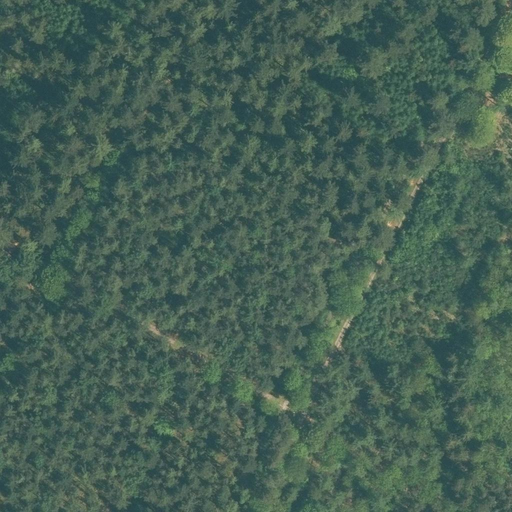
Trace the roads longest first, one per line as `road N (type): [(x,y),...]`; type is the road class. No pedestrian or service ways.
road 1 (track): [(511,5),(316,381),(271,511)]
road 2 (track): [(434,511),(300,415),(0,242)]
